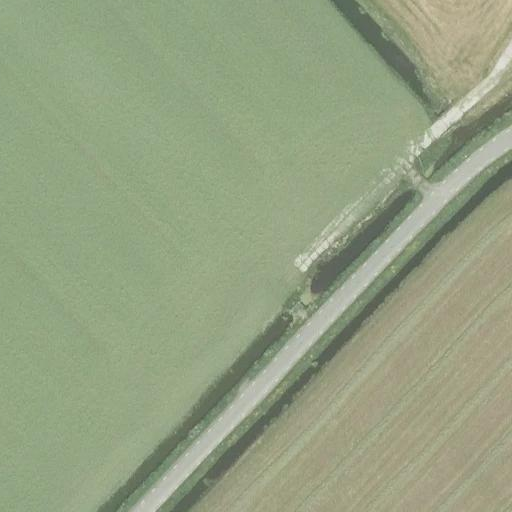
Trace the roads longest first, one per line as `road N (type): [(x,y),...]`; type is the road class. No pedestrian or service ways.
road 1 (tertiary): [(144,511),(437,199),(511,138)]
road 2 (track): [(437,199),(398,163),(492,80),(511,49)]
road 3 (track): [(398,163),(300,265)]
